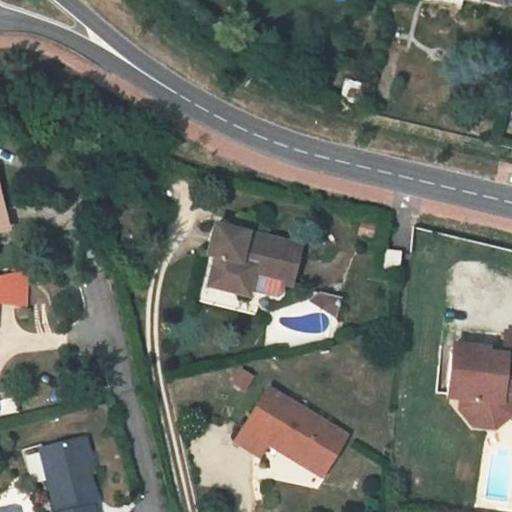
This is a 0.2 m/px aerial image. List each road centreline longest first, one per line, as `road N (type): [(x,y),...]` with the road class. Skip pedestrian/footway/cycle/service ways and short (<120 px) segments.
road 1 (secondary): [(511,200),(268,138),(183,89)]
road 2 (residential): [(153,511),(105,303)]
road 3 (secondary): [(0,11),(183,89)]
road 4 (secondary): [(183,89),(76,0)]
